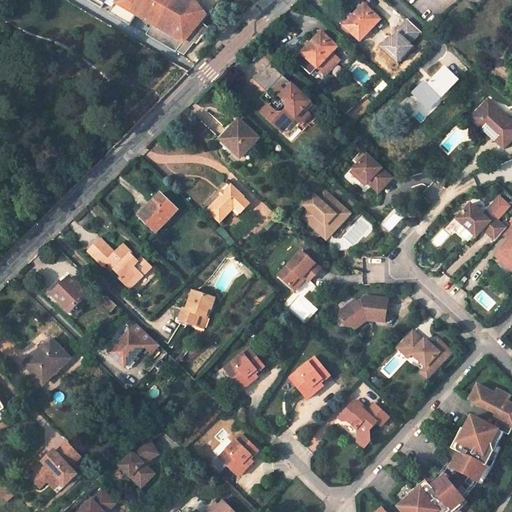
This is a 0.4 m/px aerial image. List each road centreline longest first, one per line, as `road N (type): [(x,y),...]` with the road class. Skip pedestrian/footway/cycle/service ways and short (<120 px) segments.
road 1 (unclassified): [(284,0),(0,276)]
road 2 (residential): [(487,346),(340,507)]
road 3 (residential): [(487,346),(410,273),(403,254),(462,185)]
